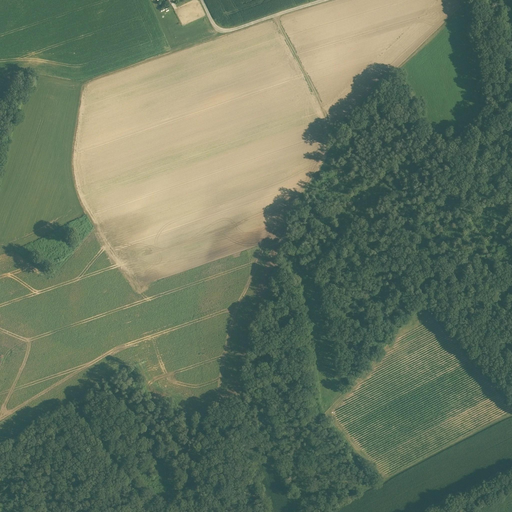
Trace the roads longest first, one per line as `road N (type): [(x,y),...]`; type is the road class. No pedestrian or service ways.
road 1 (track): [(468,0),(331,133),(330,162),(293,216),(289,274),(259,314),(240,411)]
road 2 (track): [(511,415),(368,486),(285,466),(240,444)]
road 3 (track): [(321,0),(84,79)]
road 4 (track): [(276,14),(331,133)]
